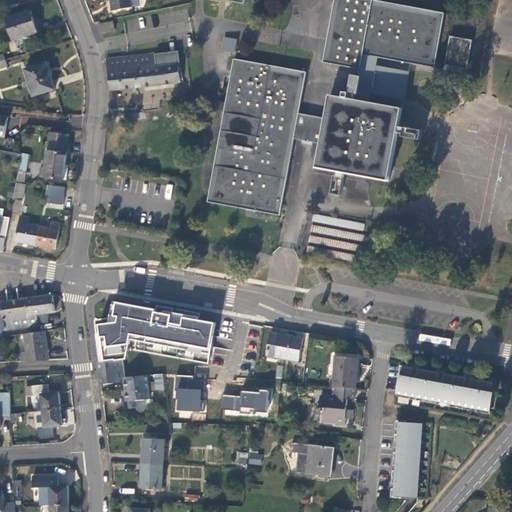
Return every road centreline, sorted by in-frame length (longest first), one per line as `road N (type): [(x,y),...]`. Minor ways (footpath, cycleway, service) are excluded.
road 1 (residential): [(385,333),(209,292),(81,277)]
road 2 (residential): [(81,277),(98,91),(73,0)]
road 3 (residential): [(385,333),(370,511)]
road 4 (residential): [(81,277),(75,298),(91,451)]
road 5 (residential): [(511,359),(385,333)]
